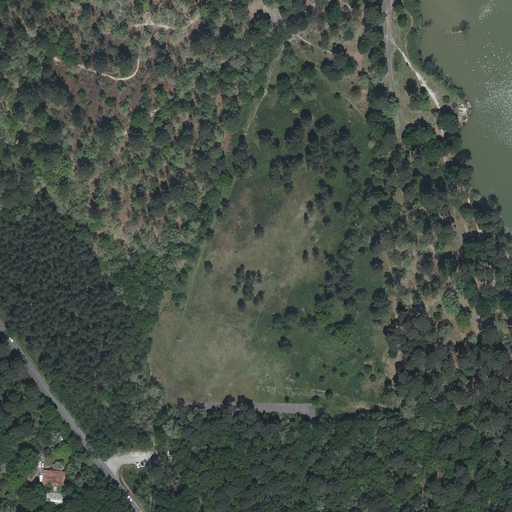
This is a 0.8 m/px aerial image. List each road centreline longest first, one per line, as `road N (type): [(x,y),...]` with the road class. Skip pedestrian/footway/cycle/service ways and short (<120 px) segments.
road 1 (track): [(511,423),(160,446),(101,461)]
road 2 (track): [(0,218),(285,26)]
road 3 (track): [(389,9),(399,175),(407,191),(456,221),(455,289),(472,317)]
road 4 (tertiary): [(139,511),(0,323)]
